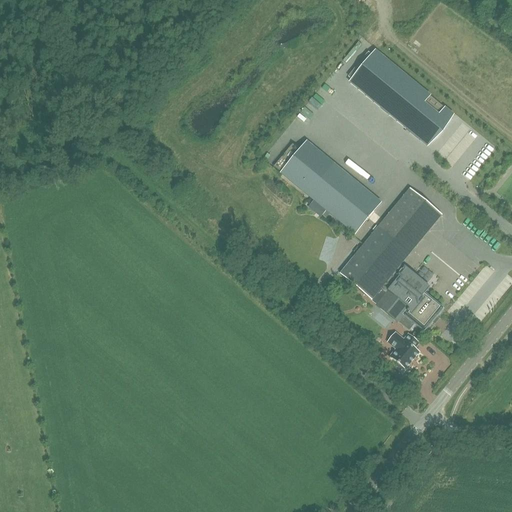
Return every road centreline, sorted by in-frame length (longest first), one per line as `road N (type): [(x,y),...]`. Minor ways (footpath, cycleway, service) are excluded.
road 1 (tertiary): [(430,413),(511,312)]
road 2 (tertiary): [(350,511),(430,413)]
